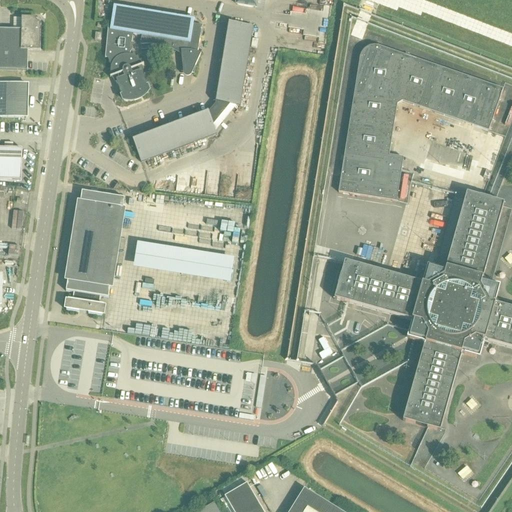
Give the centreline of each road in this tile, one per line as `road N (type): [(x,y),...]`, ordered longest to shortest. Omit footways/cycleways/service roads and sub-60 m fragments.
road 1 (unclassified): [(27,343),(75,27),(67,0)]
road 2 (unclassified): [(14,511),(27,343)]
